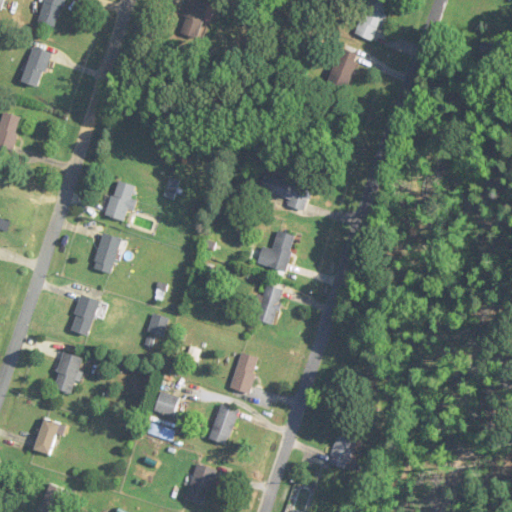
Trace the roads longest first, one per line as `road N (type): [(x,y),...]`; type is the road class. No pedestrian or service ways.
road 1 (residential): [(266,511),(437,0)]
road 2 (residential): [(131,0),(0,404)]
